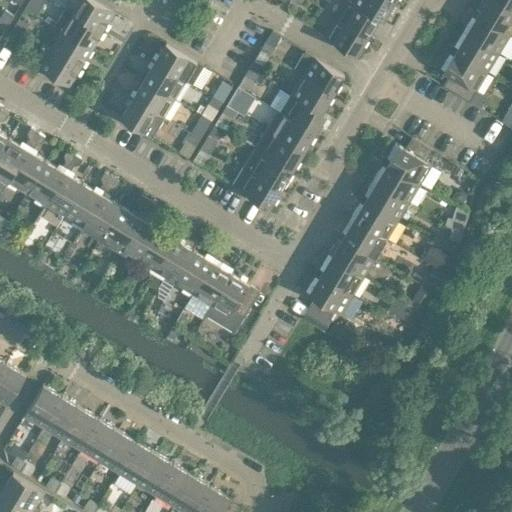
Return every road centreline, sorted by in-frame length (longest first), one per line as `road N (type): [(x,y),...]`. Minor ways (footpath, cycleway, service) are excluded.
road 1 (residential): [(379,81),(344,144),(337,185),(290,254),(0,86)]
road 2 (residential): [(258,511),(260,487),(0,327)]
road 3 (residential): [(379,81),(251,0)]
